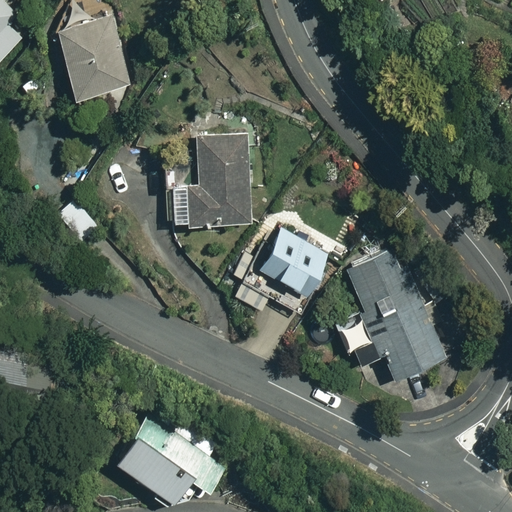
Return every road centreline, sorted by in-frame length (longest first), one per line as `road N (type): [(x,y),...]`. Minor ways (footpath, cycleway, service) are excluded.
road 1 (residential): [(450,483),(334,412),(79,289),(0,237)]
road 2 (residential): [(294,0),(346,93),(511,303)]
road 3 (residential): [(511,371),(450,483)]
